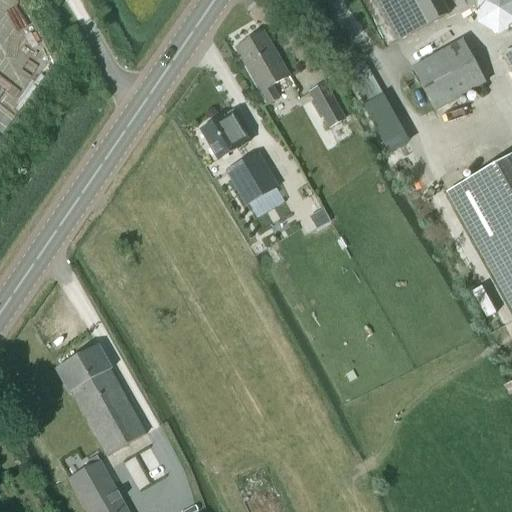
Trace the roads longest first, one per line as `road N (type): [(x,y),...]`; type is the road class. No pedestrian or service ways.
road 1 (primary): [(0,313),(214,0)]
road 2 (track): [(332,0),(401,111),(511,329)]
